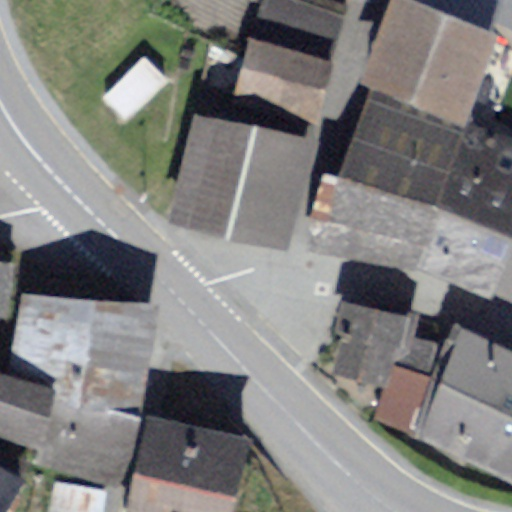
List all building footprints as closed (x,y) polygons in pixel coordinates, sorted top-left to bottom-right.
[(493,28),(420,0),(396,0),(369,69),(462,106),(493,28)] [(438,0),(494,23),(496,18),(503,0),(438,0)] [(511,0),(503,0),(496,18),(511,24),(511,0)] [(241,94),(276,104),(291,49),(256,39),(241,94)] [(330,59),(291,49),(276,104),(314,114),(330,59)] [(162,76),(145,59),(112,92),(129,109),(162,76)] [(327,234),(415,264),(463,125),(375,95),(327,234)] [(175,208),(231,222),(255,126),(198,113),(175,208)] [(487,289),(511,215),(511,141),(463,125),(415,264),(487,289)] [(285,235),(309,139),(255,126),(231,222),(285,235)] [(9,263),(0,262),(0,305),(5,306),(9,263)] [(113,308),(31,291),(15,368),(68,379),(50,467),(124,482),(158,317),(113,308)] [(412,318),(350,298),(344,315),(356,319),(341,364),(389,379),(379,410),(409,420),(434,343),(406,334),(412,318)] [(511,465),(511,354),(471,336),(428,427),(511,466),(511,465)] [(54,385),(0,370),(0,425),(41,436),(54,385)] [(236,511),(250,431),(149,414),(132,511),(236,511)] [(0,460),(0,502),(17,469),(0,460)] [(61,478),(51,511),(101,511),(108,490),(61,478)]
